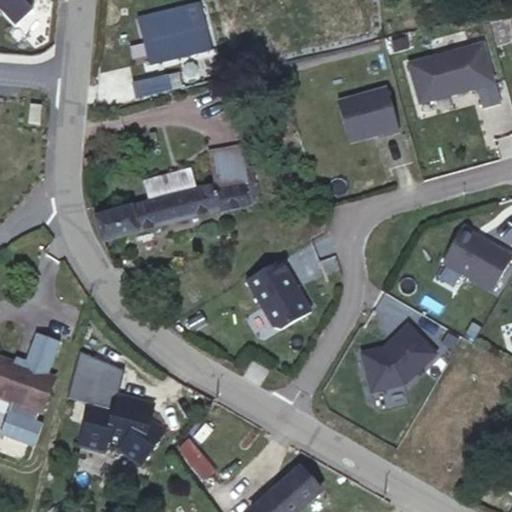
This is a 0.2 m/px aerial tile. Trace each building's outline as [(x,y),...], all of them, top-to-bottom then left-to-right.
[(0,0),(0,11),(15,27),(33,10),(28,4),(32,0),(0,0)] [(199,3),(155,15),(138,19),(142,35),(150,65),(211,49),(199,3)] [(408,62),(419,104),(482,87),(491,119),(505,115),(496,83),(484,41),(408,62)] [(172,89),(168,73),(132,83),(136,98),(172,89)] [(389,92),(340,106),(351,147),(385,138),(385,140),(401,136),(389,92)] [(41,105),(30,104),(28,123),(39,124),(41,105)] [(255,180),(247,182),(238,146),(207,153),(215,185),(196,190),(150,202),(96,216),(105,239),(140,230),(221,209),(222,211),(260,201),(255,182),(255,180)] [(196,190),(191,170),(144,182),(150,202),(196,190)] [(511,255),(463,228),(443,263),(493,291),(511,257),(511,255)] [(286,270),(251,290),(279,338),(286,340),(316,322),(307,306),(305,307),(300,299),(302,298),(286,270)] [(390,345),(361,351),(369,391),(405,384),(436,354),(408,324),(396,335),(400,340),(392,347),(390,345)] [(42,413),(54,380),(48,377),(61,342),(37,334),(26,362),(24,367),(14,363),(0,357),(0,396),(12,401),(0,432),(0,434),(33,447),(42,424),(35,422),(39,413),(42,413)] [(24,367),(26,362),(16,357),(14,363),(24,367)] [(150,421),(155,405),(138,400),(136,405),(118,399),(120,394),(125,376),(78,362),(68,399),(91,405),(79,447),(104,454),(108,440),(122,447),(119,451),(140,466),(153,449),(168,460),(181,442),(150,421)] [(138,400),(120,394),(118,399),(136,405),(138,400)] [(0,432),(12,401),(0,396),(0,432)] [(215,471),(189,439),(177,449),(203,481),(215,471)] [(296,511),(320,491),(301,468),(249,511),(296,511)]
